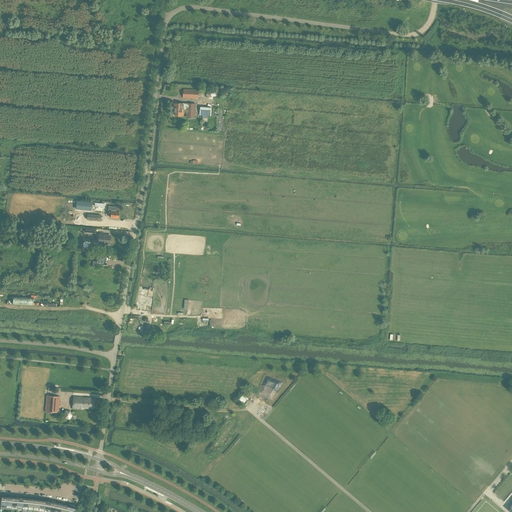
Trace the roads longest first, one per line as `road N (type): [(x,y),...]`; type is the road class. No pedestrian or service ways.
road 1 (unclassified): [(114,356),(165,25)]
road 2 (track): [(108,398),(228,410),(260,404)]
road 3 (track): [(0,305),(84,307),(121,317)]
